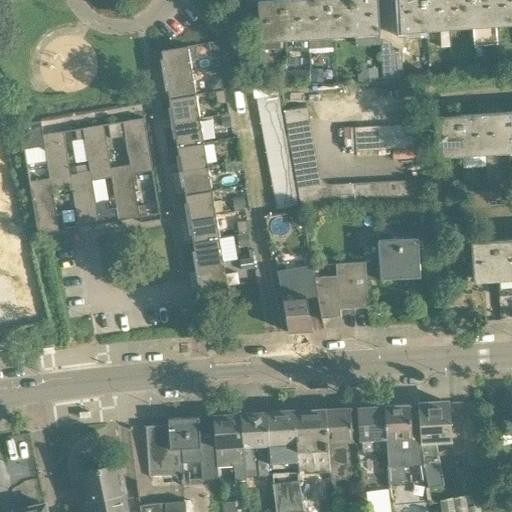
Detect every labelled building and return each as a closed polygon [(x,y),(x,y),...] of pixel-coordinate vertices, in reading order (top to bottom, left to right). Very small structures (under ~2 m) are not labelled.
[(309,51),(308,40),(305,0),(297,0),(282,1),(285,42),(286,53),(309,51)] [(331,38),(328,0),(305,0),(308,40),(331,38)] [(355,37),(352,0),(328,0),(331,38),(355,37)] [(376,0),(352,0),(355,37),(379,35),(377,4),(376,0)] [(426,32),(423,0),(399,0),(401,33),(426,32)] [(449,30),(446,0),(423,0),(426,32),(449,30)] [(473,29),(470,0),(446,0),(449,30),(473,29)] [(496,27),(494,0),(470,0),(473,29),(474,46),(497,45),(496,27)] [(511,26),(511,0),(494,0),(496,27),(511,26)] [(285,42),(282,1),(258,3),(259,12),(261,43),(285,42)] [(211,56),(219,55),(217,42),(208,44),(211,56)] [(161,52),(165,76),(191,72),(187,47),(161,52)] [(404,76),(403,49),(386,50),(387,77),(404,76)] [(256,79),(268,76),(264,61),(253,65),(256,79)] [(358,83),(377,82),(376,69),(362,70),(362,74),(358,74),(358,83)] [(310,70),(311,83),(323,82),(322,70),(310,70)] [(191,72),(165,76),(169,100),(195,96),(191,72)] [(211,92),(216,92),(224,90),(221,77),(213,79),(210,85),(211,92)] [(226,103),(224,90),(216,92),(218,104),(226,103)] [(256,95),(258,106),(279,102),(277,92),(256,95)] [(195,96),(169,100),(173,124),(199,120),(195,96)] [(279,102),(258,106),(260,116),(281,113),(279,102)] [(284,112),(286,122),(309,118),(307,108),(284,112)] [(281,113),(260,116),(262,127),(283,123),(281,113)] [(508,155),(505,114),(482,115),(485,156),(508,155)] [(231,128),(229,115),(221,117),(223,129),(231,128)] [(485,156),(482,115),(459,117),(462,158),(485,156)] [(462,158),(459,117),(435,119),(435,127),(437,160),(462,158)] [(309,118),(286,122),(288,132),(311,128),(309,118)] [(131,175),(132,175),(153,171),(144,119),(115,124),(117,135),(124,134),(129,166),(130,166),(131,175)] [(199,120),(173,124),(177,148),(203,144),(199,120)] [(70,176),(71,176),(63,132),(43,136),(41,122),(20,126),(24,150),(45,147),(50,179),(52,188),(71,185),(70,176)] [(283,123),(262,127),(264,137),(285,133),(283,123)] [(422,124),(411,125),(413,149),(424,149),(422,124)] [(413,149),(411,125),(400,126),(401,150),(413,149)] [(93,181),(111,178),(112,178),(111,169),(110,169),(104,126),(75,131),(77,142),(84,140),(90,173),(92,181),(93,181)] [(390,151),(389,126),(377,127),(379,151),(390,151)] [(401,150),(400,126),(389,126),(390,151),(401,150)] [(379,151),(377,127),(366,128),(368,152),(379,151)] [(311,128),(288,132),(290,142),(312,138),(311,128)] [(368,152),(366,128),(355,128),(356,153),(368,152)] [(285,133),(264,137),(265,148),(287,144),(285,133)] [(312,138),(290,142),(291,152),(314,148),(312,138)] [(203,144),(177,148),(181,172),(207,167),(203,144)] [(287,144),(265,148),(267,158),(289,154),(287,144)] [(314,148),(291,152),(293,162),(316,158),(314,148)] [(289,154),(267,158),(269,169),(290,165),(289,154)] [(316,158),(293,162),(295,173),(318,169),(316,158)] [(226,173),(244,170),(243,161),(225,164),(226,173)] [(290,165),(269,169),(271,179),(292,175),(290,165)] [(132,175),(131,175),(130,166),(129,166),(111,169),(112,178),(111,178),(116,208),(118,222),(147,217),(145,206),(138,207),(132,175)] [(436,167),(427,167),(429,192),(441,191),(438,166),(436,167)] [(207,167),(181,172),(185,196),(211,191),(207,167)] [(318,169),(295,173),(297,183),(319,179),(318,169)] [(108,210),(106,201),(96,203),(93,181),(92,181),(90,173),(71,176),(70,176),(71,185),(78,228),(107,223),(118,222),(116,208),(108,210)] [(292,175),(271,179),(273,189),(294,185),(292,175)] [(52,188),(50,179),(29,183),(38,235),(66,230),(65,219),(57,220),(52,188)] [(319,179),(297,183),(301,211),(329,209),(328,186),(319,179)] [(404,182),(405,205),(416,204),(415,181),(404,182)] [(415,181),(416,204),(427,204),(426,181),(415,181)] [(382,183),(384,206),(394,206),(393,182),(382,183)] [(393,182),(394,206),(405,205),(404,182),(393,182)] [(361,184),(362,207),(373,207),(371,183),(361,184)] [(371,183),(373,207),(384,206),(382,183),(371,183)] [(350,185),(351,208),(362,207),(361,184),(350,185)] [(294,185),(273,189),(275,200),(296,196),(294,185)] [(328,186),(329,209),(340,208),(339,185),(328,186)] [(339,185),(340,208),(351,208),(350,185),(339,185)] [(211,191),(185,196),(189,220),(215,215),(211,191)] [(244,209),(242,196),(231,198),(233,211),(244,209)] [(296,196),(275,200),(277,210),(298,206),(296,196)] [(304,227),(301,214),(291,216),(293,229),(304,227)] [(215,215),(189,220),(193,244),(219,239),(215,215)] [(237,223),(239,234),(248,233),(246,222),(237,223)] [(248,233),(239,234),(238,235),(239,242),(238,242),(239,248),(250,246),(248,233)] [(219,239),(193,244),(197,268),(223,263),(219,239)] [(367,263),(368,281),(421,278),(419,239),(379,241),(380,262),(367,263)] [(511,296),(511,240),(495,242),(499,283),(500,298),(511,296)] [(499,283),(495,242),(471,244),(474,285),(499,283)] [(241,271),(254,269),(253,258),(239,261),(241,271)] [(223,263),(197,268),(201,292),(227,288),(223,263)] [(368,281),(367,263),(336,265),(337,275),(315,278),(319,297),(322,322),(340,319),(339,310),(369,308),(368,281)] [(306,299),(319,297),(315,278),(314,272),(290,276),(292,290),(281,292),(288,335),(312,333),(306,299)] [(416,406),(419,438),(420,449),(423,466),(427,489),(443,487),(436,444),(451,443),(448,404),(417,405),(418,406),(416,406)] [(386,452),(387,464),(388,486),(406,485),(405,467),(423,466),(420,449),(419,438),(416,406),(409,407),(409,406),(384,408),(386,452)] [(363,453),(375,452),(386,452),(384,408),(356,409),(358,441),(362,441),(363,453)] [(327,411),(331,474),(331,480),(348,479),(346,445),(351,444),(349,410),(327,411)] [(295,413),(297,461),(298,476),(331,474),(327,411),(295,413)] [(268,414),(270,449),(272,476),(273,484),(284,483),(281,462),(297,461),(295,413),(268,414)] [(245,478),(272,476),(270,449),(268,414),(240,416),(245,478)] [(213,419),(216,449),(217,468),(234,467),(235,482),(245,482),(245,478),(240,416),(231,416),(229,415),(224,415),(222,417),(212,417),(213,419)] [(183,463),(201,463),(202,480),(218,479),(217,468),(216,449),(213,419),(199,420),(199,418),(167,420),(168,429),(146,430),(148,478),(183,476),(183,463)] [(387,464),(386,452),(375,452),(376,464),(387,464)] [(126,511),(123,495),(118,496),(112,467),(83,473),(89,502),(85,503),(86,511),(126,511)] [(340,479),(331,480),(332,489),(341,488),(340,479)] [(301,480),(284,483),(273,484),(277,511),(302,511),(306,511),(301,480)] [(494,511),(490,492),(440,501),(441,511),(494,511)] [(185,501),(186,511),(195,511),(194,500),(185,500),(185,501)] [(140,511),(165,511),(165,503),(139,506),(140,511)]
